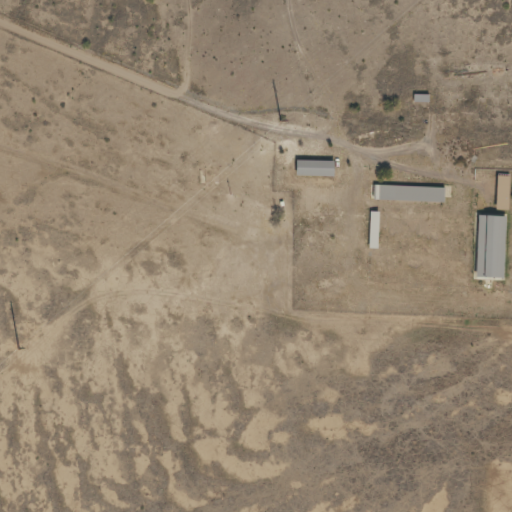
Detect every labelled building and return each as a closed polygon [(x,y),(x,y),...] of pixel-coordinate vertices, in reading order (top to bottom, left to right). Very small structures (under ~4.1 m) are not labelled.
[(331,161),(293,161),(293,176),(331,176),(331,161)] [(494,211),(507,211),(507,174),(494,174),(494,211)] [(442,187),(371,185),(371,200),(442,202),(442,187)] [(367,248),(379,248),(379,214),(367,214),(367,248)] [(503,216),(475,216),(474,278),(502,279),(503,216)]
